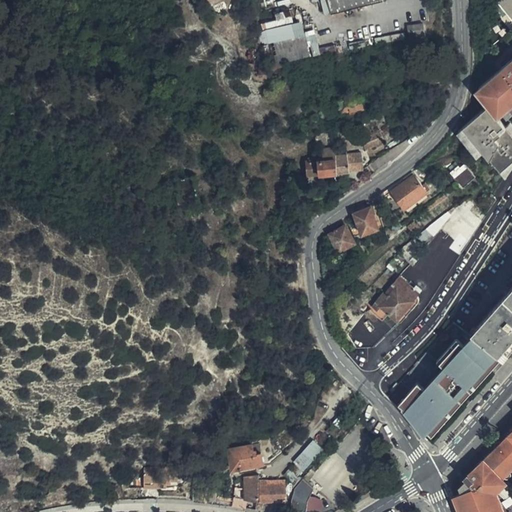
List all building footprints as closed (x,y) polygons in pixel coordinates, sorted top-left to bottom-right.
[(328,0),(333,13),(373,0),(328,0)] [(511,0),(502,0),(497,5),(511,21),(511,0)] [(511,31),(511,21),(497,5),(491,9),(511,32),(511,31)] [(429,27),(427,16),(410,19),(412,31),(429,27)] [(388,39),(411,32),(409,27),(387,33),(388,39)] [(317,57),(309,36),(275,47),(281,67),(317,57)] [(489,108),(499,118),(503,114),(511,106),(511,61),(481,90),(491,101),(486,105),(489,108)] [(491,101),(481,90),(476,94),(486,105),(491,101)] [(511,116),(511,106),(503,114),(508,120),(511,116)] [(499,118),(489,108),(464,130),(484,152),(503,173),(511,164),(511,133),(508,129),(499,118)] [(376,148),(402,134),(397,124),(371,137),(376,148)] [(464,130),(460,134),(480,156),(484,152),(464,130)] [(326,158),(316,159),(316,162),(306,163),(307,176),(348,172),(346,156),(335,157),(335,155),(326,156),(326,158)] [(346,156),(348,172),(363,171),(362,155),(346,156)] [(462,186),(474,176),(463,164),(460,167),(458,165),(449,173),(462,186)] [(511,164),(503,173),(508,178),(511,172),(511,164)] [(423,176),(417,169),(415,171),(421,180),(426,176),(425,175),(423,176)] [(422,186),(414,175),(392,191),(404,208),(426,191),(422,186)] [(431,208),(446,195),(444,192),(428,204),(431,208)] [(435,232),(456,208),(454,206),(423,231),(429,239),(432,234),(431,233),(435,232)] [(369,207),(356,212),(354,214),(362,235),(383,226),(381,221),(379,217),(377,214),(373,216),(369,207)] [(389,212),(379,217),(381,221),(391,217),(389,212)] [(355,243),(345,226),(330,234),(339,252),(355,243)] [(367,266),(363,262),(355,270),(359,275),(367,266)] [(414,274),(420,268),(415,264),(411,267),(412,269),(410,270),(414,274)] [(347,289),(354,281),(359,275),(355,270),(341,282),(347,289)] [(397,287),(413,300),(421,290),(415,284),(413,286),(400,274),(393,283),(397,287)] [(381,305),(397,287),(393,283),(377,301),(381,305)] [(390,312),(398,319),(405,310),(413,300),(397,287),(381,305),(390,312)] [(511,289),(473,333),(502,357),(511,345),(511,289)] [(405,310),(409,315),(418,304),(413,300),(405,310)] [(381,319),(383,320),(390,312),(381,305),(377,301),(370,309),(380,318),(381,319)] [(405,310),(398,319),(402,322),(409,315),(405,310)] [(463,344),(472,336),(453,322),(427,352),(430,355),(450,333),(463,344)] [(433,435),(502,357),(473,333),(472,336),(463,344),(450,333),(430,355),(438,361),(418,383),(415,380),(396,402),(395,403),(425,436),(429,431),(433,435)] [(415,380),(411,377),(392,398),(396,402),(415,380)] [(511,438),(506,444),(503,444),(501,445),(499,446),(498,448),(498,451),(499,453),(496,455),(493,459),(481,470),(479,470),(473,476),(475,477),(462,489),(464,494),(459,497),(466,511),(508,511),(507,508),(505,507),(500,492),(511,480),(511,438)] [(303,469),(324,448),(314,439),(294,460),(303,469)] [(248,447),(247,441),(234,443),(235,450),(248,447)] [(248,447),(235,450),(229,451),(233,472),(241,470),(242,474),(258,471),(256,466),(253,452),(252,446),(248,447)] [(257,452),(253,452),(256,466),(266,465),(262,454),(258,455),(257,452)] [(144,490),(164,490),(165,484),(175,484),(175,469),(144,470),(144,490)] [(312,489),(303,481),(296,489),(295,491),(295,492),(295,493),(294,495),(294,496),(295,497),(295,499),(296,500),(296,501),(295,507),(293,511),(306,511),(308,503),(312,495),(313,494),(313,493),(313,491),(313,490),(312,489)] [(288,502),(287,486),(239,488),(235,504),(288,502)]
